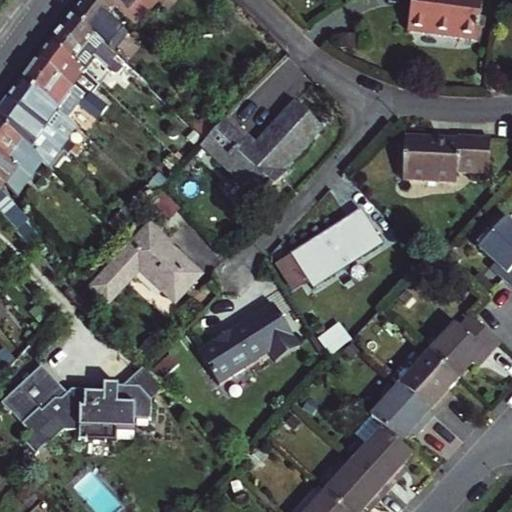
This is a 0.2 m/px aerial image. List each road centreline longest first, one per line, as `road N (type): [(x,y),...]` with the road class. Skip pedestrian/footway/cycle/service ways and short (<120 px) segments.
road 1 (residential): [(222,282),(393,95)]
road 2 (residential): [(254,0),(319,60),(393,95)]
road 3 (unknown): [(97,366),(65,311),(0,245)]
road 4 (residential): [(393,95),(473,111),(511,108)]
